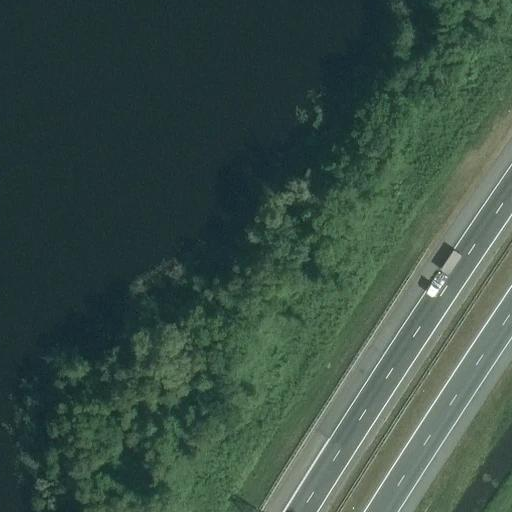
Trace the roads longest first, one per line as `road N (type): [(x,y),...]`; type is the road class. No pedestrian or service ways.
road 1 (motorway): [(511,190),(302,511)]
road 2 (motorway): [(385,511),(511,318)]
